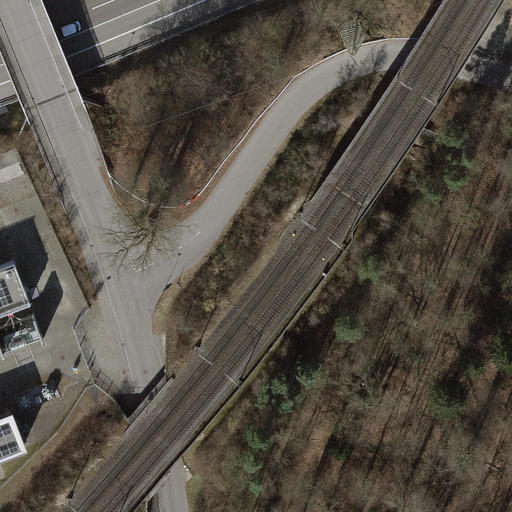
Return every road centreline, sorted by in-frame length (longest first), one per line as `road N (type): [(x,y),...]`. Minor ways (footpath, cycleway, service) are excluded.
road 1 (residential): [(122,278),(171,253),(213,218),(287,112),(343,67),(369,57),(434,56),(511,77)]
road 2 (residential): [(174,511),(122,278)]
road 3 (residential): [(122,278),(52,98)]
